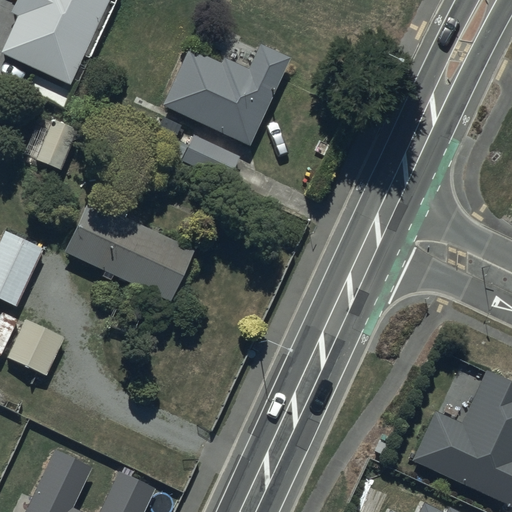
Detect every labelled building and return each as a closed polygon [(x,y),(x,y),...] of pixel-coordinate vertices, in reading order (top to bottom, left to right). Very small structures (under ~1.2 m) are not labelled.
[(109,0),(17,0),(12,11),(20,15),(2,51),(70,83),(109,0)] [(185,48),(158,107),(247,147),(287,60),(258,47),(247,72),(221,60),(219,64),(185,48)] [(295,61),(288,76),(316,88),(322,73),(295,61)] [(191,136),(179,162),(230,186),(242,159),(191,136)] [(86,203),(62,254),(168,303),(192,251),(86,203)] [(2,232),(0,236),(0,300),(14,307),(41,251),(2,232)] [(0,354),(15,319),(0,312),(0,354)] [(22,321),(5,359),(45,377),(63,339),(22,321)] [(511,385),(483,372),(460,424),(432,412),(410,462),(511,508),(511,385)] [(145,511),(156,488),(117,470),(96,511),(87,511),(75,506),(94,467),(55,448),(24,511),(17,511),(145,511)] [(462,511),(449,505),(445,511),(444,511),(425,502),(420,511),(395,511),(390,509),(388,511),(462,511)]
